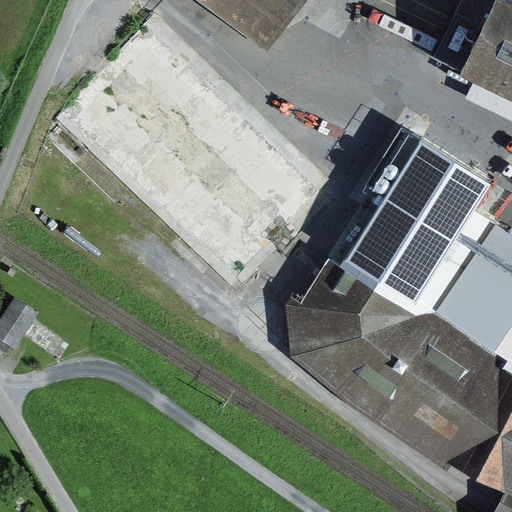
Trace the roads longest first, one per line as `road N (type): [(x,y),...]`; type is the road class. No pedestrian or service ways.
road 1 (track): [(320,511),(108,366),(80,365),(10,390)]
road 2 (residential): [(76,0),(0,183)]
road 3 (residential): [(0,380),(75,511)]
